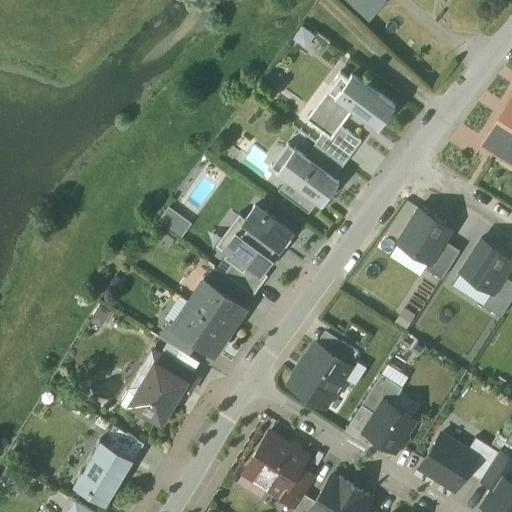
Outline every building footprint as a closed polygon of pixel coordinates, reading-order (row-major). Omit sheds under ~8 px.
[(337,0),(338,0),(370,21),(383,0),(337,0)] [(348,77),(332,100),(375,129),(391,106),(348,77)] [(511,99),(481,150),(511,169),(511,99)] [(335,182),(289,149),(271,175),(316,207),(335,182)] [(254,199),(225,239),(263,266),(291,226),(254,199)] [(167,205),(156,219),(178,236),(189,222),(167,205)] [(452,227),(421,205),(399,237),(430,258),(442,241),(452,227)] [(511,261),(511,259),(482,238),(460,270),(492,291),(504,274),(511,261)] [(459,253),(442,241),(430,258),(423,269),(440,281),(459,253)] [(511,297),(511,279),(504,274),(492,291),(484,302),(501,314),(511,297)] [(186,300),(231,331),(246,310),(201,279),(186,300)] [(231,331),(186,300),(170,323),(216,354),(231,331)] [(317,338),(289,381),(324,403),(351,360),(317,338)] [(387,362),(408,374),(421,353),(400,341),(387,362)] [(121,403),(162,427),(192,375),(151,351),(121,403)] [(362,404),(375,412),(384,399),(392,404),(402,387),(381,373),(362,404)] [(375,412),(363,430),(395,450),(397,447),(403,445),(408,438),(408,431),(415,419),(392,404),(384,399),(375,412)] [(100,441),(130,458),(141,441),(111,423),(100,441)] [(280,494),(281,494),(299,466),(307,454),(269,430),(243,470),(280,494)] [(441,433),(420,466),(455,488),(466,471),(476,455),(467,450),(441,433)] [(476,436),(467,450),(476,455),(466,471),(480,480),(499,451),(476,436)] [(131,460),(97,439),(70,484),(104,505),(131,460)] [(480,480),(493,489),(502,475),(509,479),(511,474),(511,457),(500,449),(499,451),(480,480)] [(0,471),(0,487),(11,495),(24,477),(5,464),(0,471)] [(280,494),(279,496),(296,506),(304,493),(315,476),(299,466),(281,494),(280,494)] [(309,511),(310,511),(334,511),(353,484),(342,477),(340,480),(331,475),(315,500),(308,510),(309,511)] [(493,489),(483,506),(492,511),(511,511),(511,481),(509,479),(502,475),(493,489)] [(353,484),(334,511),(361,511),(370,500),(361,493),(363,490),(353,484)] [(308,510),(315,500),(304,493),(296,506),(295,508),(301,511),(308,511),(309,511),(308,510)] [(89,511),(71,501),(64,511),(89,511)]
